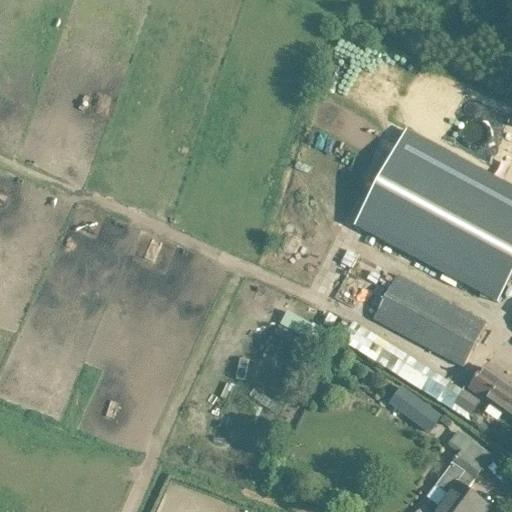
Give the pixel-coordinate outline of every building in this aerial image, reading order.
[(511,273),(511,185),(404,130),(352,232),(498,303),(511,273)] [(328,237),(332,227),(306,216),(302,226),(328,237)] [(463,370),(488,325),(398,277),(373,322),(463,370)] [(342,343),(451,412),(463,393),(354,325),(342,343)] [(470,390),(511,419),(511,385),(485,367),(470,390)] [(468,491),(484,469),(485,470),(494,458),(473,444),(465,455),(462,452),(435,486),(450,497),(438,511),(485,511),(489,508),(468,491)]
